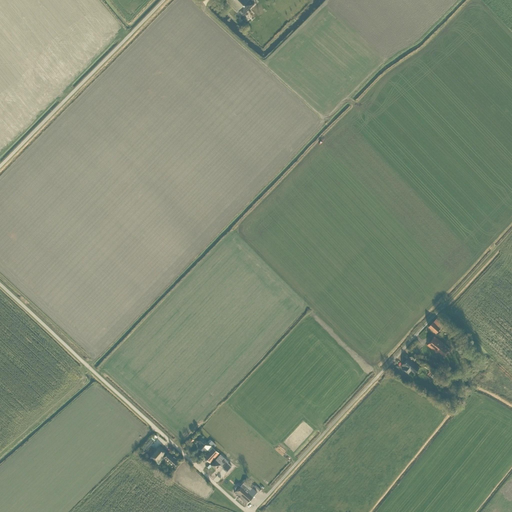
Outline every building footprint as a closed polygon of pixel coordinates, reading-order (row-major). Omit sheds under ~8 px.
[(225,0),(237,11),(238,10),(243,15),(254,4),(254,3),(252,1),(252,0),(225,0)] [(436,319),(433,322),(429,327),(435,334),(443,326),(436,319)] [(438,352),(444,357),(450,350),(444,345),(444,344),(435,336),(427,345),(437,353),(438,352)] [(402,366),(403,367),(402,369),(408,374),(411,370),(415,373),(419,368),(414,364),(415,363),(414,361),(417,358),(412,354),(409,357),(410,357),(410,358),(409,357),(402,366)] [(211,446),(201,437),(197,440),(201,444),(198,447),(203,453),(207,449),(208,450),(211,446)] [(158,463),(162,458),(173,467),(175,466),(177,464),(176,464),(178,462),(167,452),(160,446),(150,457),(158,463)] [(208,450),(209,452),(204,457),(210,463),(219,453),(211,446),(208,450)] [(211,465),(216,470),(224,461),(219,457),(211,465)] [(241,487),(239,485),(238,485),(235,488),(235,489),(237,490),(234,493),(247,504),(254,496),(250,493),(251,493),(254,496),(257,493),(252,488),(254,485),(247,479),(242,484),(243,484),(241,487)]
